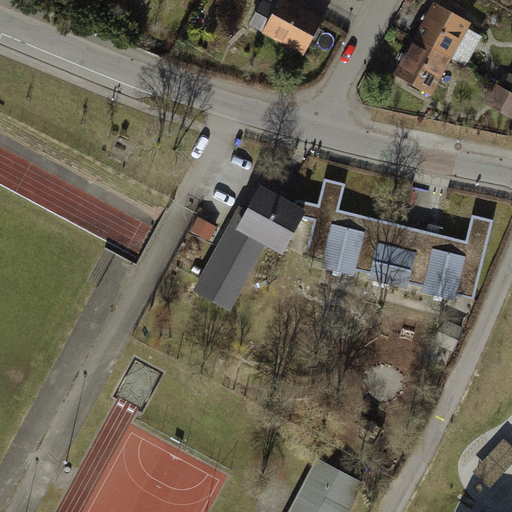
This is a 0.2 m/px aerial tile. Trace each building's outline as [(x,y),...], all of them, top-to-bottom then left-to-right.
[(294,0),(285,0),(269,32),(311,54),(330,18),(294,0)] [(442,14),(425,44),(457,61),(473,31),(442,14)] [(425,44),(408,74),(440,91),(457,61),(425,44)] [(511,93),(497,88),(491,106),(511,112),(511,93)] [(262,187),(195,289),(235,314),(272,252),(304,265),(478,301),(496,225),(477,220),(469,245),(340,217),(347,190),(328,185),(320,214),(301,208),(262,187)] [(493,488),(511,467),(511,443),(507,438),(476,472),(493,488)] [(315,466),(293,511),(351,511),(362,489),(315,466)]
